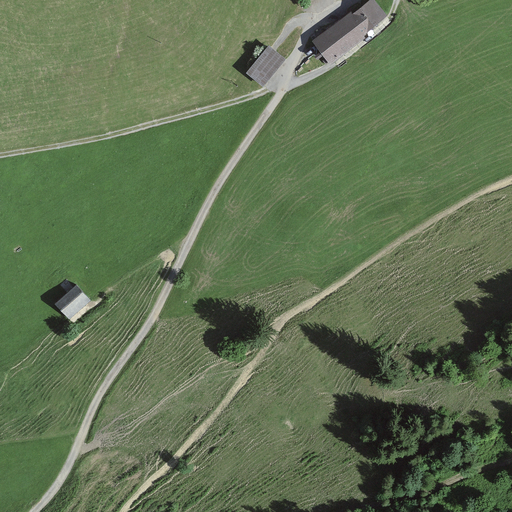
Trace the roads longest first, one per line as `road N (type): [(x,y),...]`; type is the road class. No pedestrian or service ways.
road 1 (track): [(32,511),(68,463),(104,384),(154,315),(224,175),(284,83),(117,133),(0,155)]
road 2 (track): [(511,180),(273,328),(129,511)]
